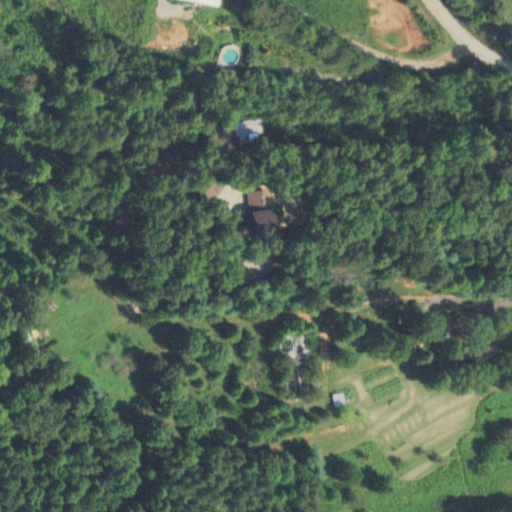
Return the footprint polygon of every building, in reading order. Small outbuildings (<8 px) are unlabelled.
[(261,48),(303,69),(306,62),(264,42),(261,48)] [(257,135),(256,118),(230,121),(232,137),(257,135)] [(242,192),(246,216),(220,220),(224,242),(253,237),(255,252),(273,249),(262,188),(242,192)] [(281,400),(310,396),(301,329),(272,333),(281,400)] [(460,366),(498,355),(492,336),(454,347),(460,366)]
